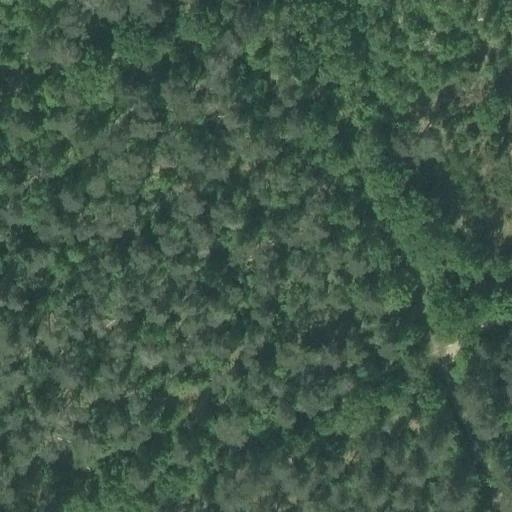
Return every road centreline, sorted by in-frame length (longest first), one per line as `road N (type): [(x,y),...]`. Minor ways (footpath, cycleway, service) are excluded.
road 1 (track): [(293,0),(511,503)]
road 2 (track): [(76,511),(511,328)]
